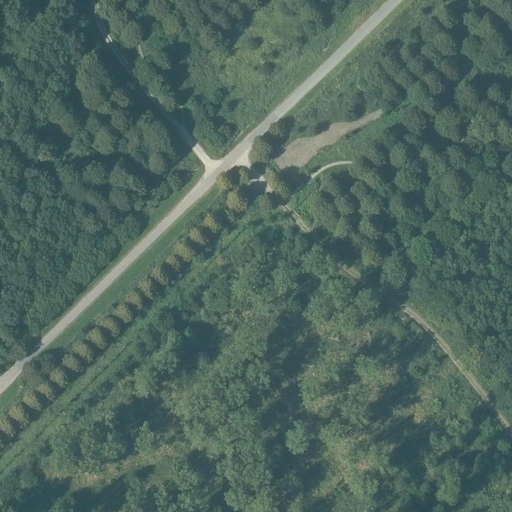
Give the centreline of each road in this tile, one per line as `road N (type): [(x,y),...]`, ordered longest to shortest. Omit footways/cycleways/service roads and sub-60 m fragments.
road 1 (tertiary): [(0,393),(395,0)]
road 2 (track): [(283,209),(421,335),(511,451)]
road 3 (track): [(95,0),(114,48),(184,134)]
